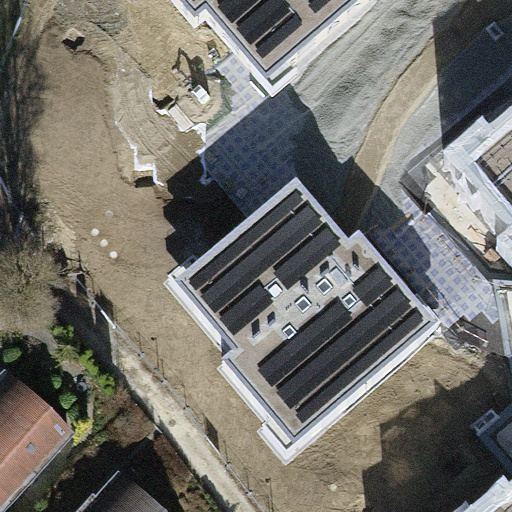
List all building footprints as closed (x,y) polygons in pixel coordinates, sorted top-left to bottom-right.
[(170,0),(195,29),(206,19),(247,67),(271,47),(290,69),(370,1),(369,0),(170,0)] [(511,131),(488,152),(507,174),(484,194),(511,227),(511,131)] [(349,251),(296,188),(199,272),(218,294),(195,314),(234,360),(223,369),(271,426),(291,409),(313,435),(436,330),(360,241),(349,251)] [(0,511),(69,436),(6,380),(0,386),(0,511)] [(153,511),(119,482),(99,505),(94,500),(83,511),(153,511)] [(511,511),(511,505),(509,508),(505,503),(494,511),(511,511)]
